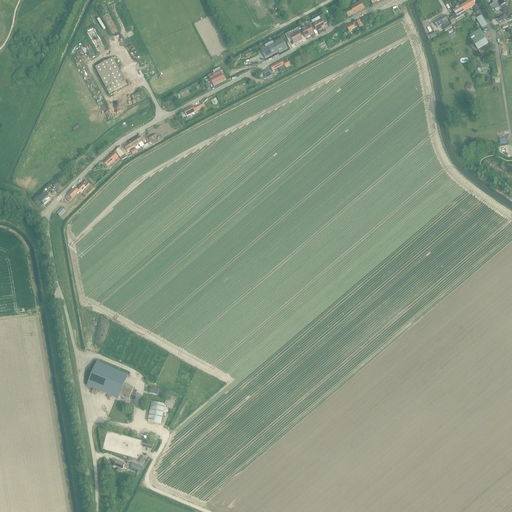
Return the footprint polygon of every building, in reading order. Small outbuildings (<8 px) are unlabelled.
[(471,0),(469,0),(461,5),(464,12),(473,6),(477,13),(479,12),(471,0)] [(498,2),(497,0),(491,0),(493,4),(489,6),(492,11),(500,7),(498,2)] [(348,10),(345,12),(348,17),(364,9),(360,2),(347,9),(348,10)] [(453,17),(455,22),(459,20),(456,16),(458,15),(460,17),(463,15),(462,13),(464,12),(461,5),(453,10),(456,16),(453,17)] [(320,20),(313,24),(315,28),(317,32),(325,27),(323,24),(327,22),(323,15),(319,17),(320,20)] [(443,29),(445,32),(452,28),(445,16),(434,21),(437,27),(442,25),(444,28),(443,29)] [(478,22),(476,23),(478,27),(480,26),(481,28),(486,25),(481,16),(476,19),(478,22)] [(356,22),(359,27),(366,24),(374,20),(372,17),(368,19),(368,18),(364,20),(364,18),(356,22)] [(351,29),(357,26),(355,22),(346,26),(349,31),(351,30),(351,29)] [(309,26),(301,30),(304,35),(305,38),(313,34),(312,30),(315,28),(313,24),(312,23),(309,25),(309,26)] [(90,29),(99,50),(106,47),(97,26),(90,29)] [(301,30),(301,29),(297,31),(297,32),(290,36),(294,44),(302,40),(300,36),(304,35),(301,30)] [(470,36),(477,49),(487,43),(479,30),(470,36)] [(285,50),(291,46),(283,35),(277,39),(285,50)] [(316,45),(319,50),(326,47),(323,41),(316,45)] [(275,44),(262,51),(265,58),(279,51),(275,44)] [(96,58),(98,60),(107,54),(105,51),(96,58)] [(95,67),(109,94),(127,85),(113,58),(95,67)] [(282,61),(270,67),(273,72),(275,71),(274,70),(278,68),(280,71),(286,68),(290,66),(288,62),(285,63),(284,62),(283,62),(282,61)] [(209,78),(213,86),(225,80),(220,71),(213,75),(213,76),(209,78)] [(184,111),(187,117),(195,112),(204,107),(202,103),(193,108),(192,107),(184,111)] [(92,127),(86,132),(89,135),(95,130),(92,127)] [(124,147),(127,151),(139,144),(140,147),(141,147),(143,150),(149,147),(148,146),(147,144),(144,145),(139,138),(124,147)] [(115,151),(120,157),(125,154),(120,147),(115,151)] [(104,162),(107,166),(117,156),(113,153),(104,162)] [(90,185),(89,184),(86,181),(83,185),(82,184),(77,189),(75,188),(65,198),(69,202),(79,192),(81,193),(86,187),(87,188),(90,185)] [(38,199),(44,205),(51,199),(45,193),(38,199)] [(57,214),(60,217),(66,211),(62,208),(57,214)] [(124,384),(128,375),(97,362),(87,386),(118,399),(120,395),(128,399),(133,388),(124,384)] [(148,422),(161,424),(163,413),(165,404),(152,402),(150,410),(148,420),(148,422)] [(129,466),(125,464),(117,461),(115,467),(118,468),(117,471),(121,473),(123,470),(124,467),(128,469),(129,466)] [(130,467),(141,472),(143,467),(132,463),(130,467)]
